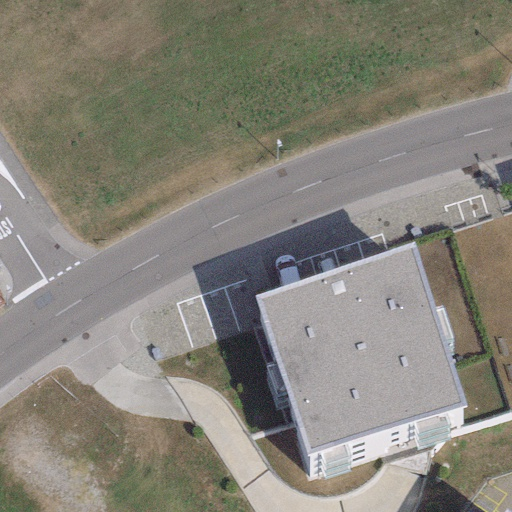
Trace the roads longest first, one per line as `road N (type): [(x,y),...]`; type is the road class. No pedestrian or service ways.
road 1 (residential): [(511,123),(406,151),(247,211),(63,305)]
road 2 (residential): [(0,198),(49,268),(63,305)]
